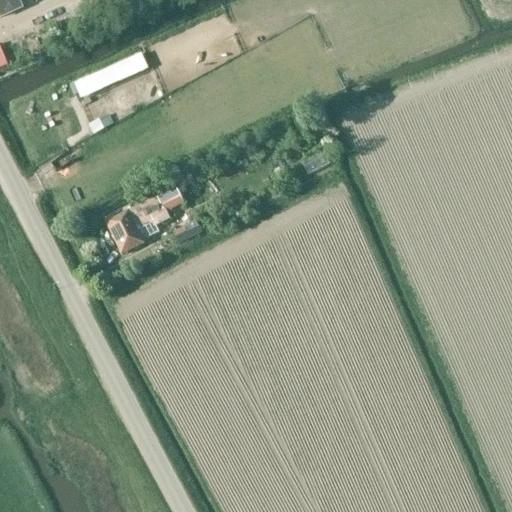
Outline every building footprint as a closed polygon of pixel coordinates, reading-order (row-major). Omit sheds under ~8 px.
[(113,91),(144,77),(137,59),(105,72),(113,91)] [(93,81),(71,90),(77,103),(99,94),(93,81)] [(71,90),(49,100),(55,113),(77,103),(71,90)] [(49,100),(27,110),(31,119),(33,123),(34,122),(55,113),(49,100)] [(178,213),(195,205),(191,198),(174,206),(178,213)] [(160,200),(129,215),(144,245),(160,236),(157,229),(170,222),(160,200)] [(145,246),(144,245),(129,215),(106,225),(122,257),(145,246)]
